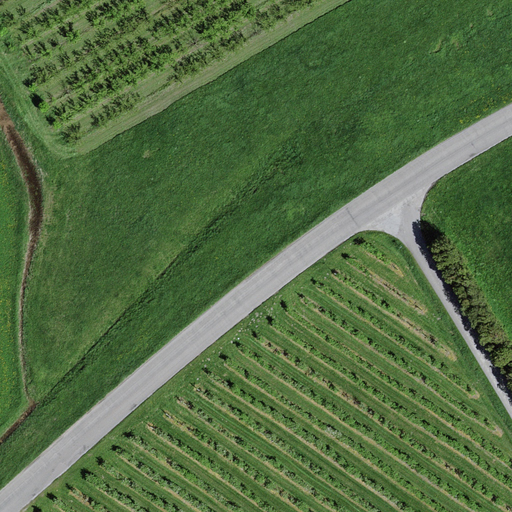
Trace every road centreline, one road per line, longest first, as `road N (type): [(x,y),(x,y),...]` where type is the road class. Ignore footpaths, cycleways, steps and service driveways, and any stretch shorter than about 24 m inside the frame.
road 1 (unclassified): [(0,510),(172,359),(387,194)]
road 2 (unclassified): [(511,405),(387,194)]
road 3 (unclassified): [(387,194),(511,120)]
